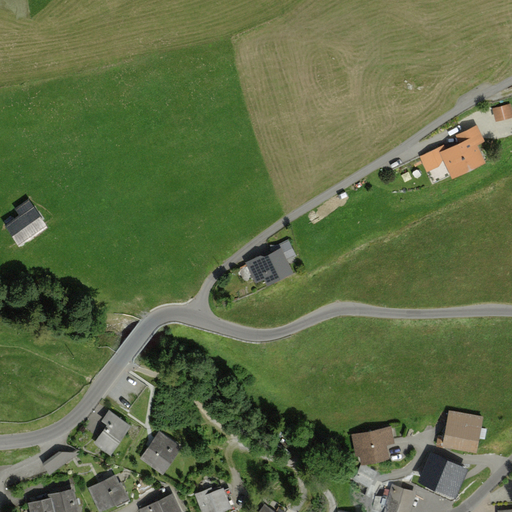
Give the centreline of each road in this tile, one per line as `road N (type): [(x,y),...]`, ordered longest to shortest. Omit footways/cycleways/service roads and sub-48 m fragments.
road 1 (unclassified): [(196,317),(207,285),(230,261),(511,77)]
road 2 (unclassified): [(511,312),(345,309),(260,335),(196,317)]
road 3 (unclassified): [(196,317),(152,318),(68,422),(0,442)]
road 4 (unclassified): [(332,511),(330,496),(308,472),(239,444)]
